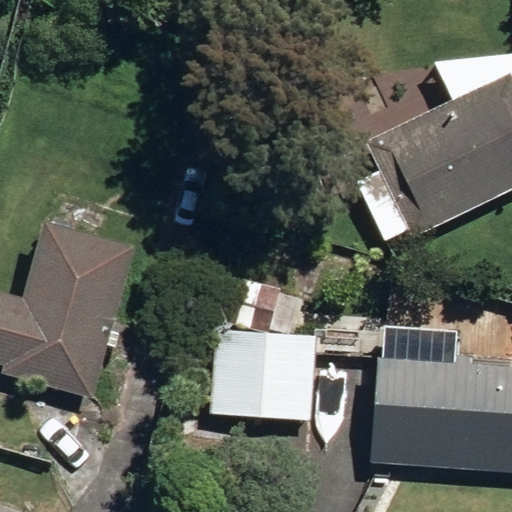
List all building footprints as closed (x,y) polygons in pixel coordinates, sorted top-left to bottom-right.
[(350,145),(397,239),(511,182),(511,107),(495,74),(350,145)] [(0,379),(78,401),(94,347),(101,348),(104,335),(94,332),(115,251),(26,226),(5,299),(0,297),(0,379)] [(246,244),(238,281),(280,291),(288,252),(246,244)] [(260,329),(268,289),(214,278),(206,317),(260,329)] [(297,338),(200,332),(195,415),(292,422),(297,338)] [(511,371),(363,363),(356,465),(511,474),(511,371)]
